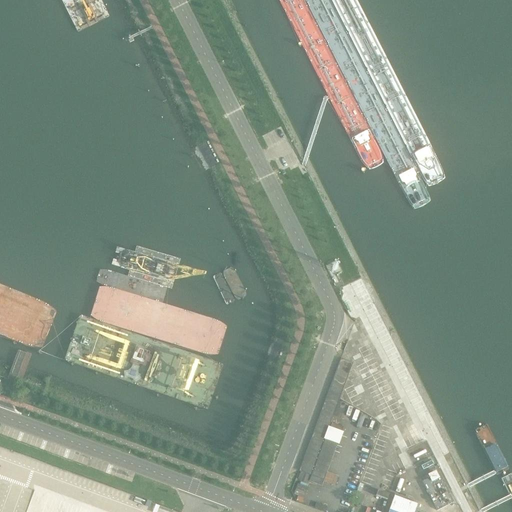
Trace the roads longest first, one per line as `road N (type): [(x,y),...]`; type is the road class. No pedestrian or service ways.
road 1 (unclassified): [(269,511),(336,316),(179,0)]
road 2 (unclassified): [(258,511),(0,416)]
road 3 (unknown): [(141,511),(5,461)]
